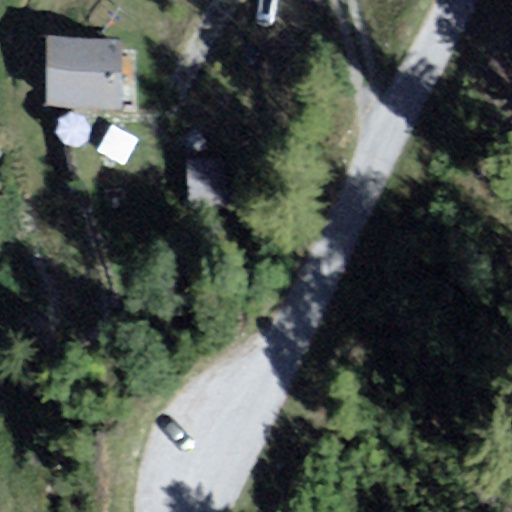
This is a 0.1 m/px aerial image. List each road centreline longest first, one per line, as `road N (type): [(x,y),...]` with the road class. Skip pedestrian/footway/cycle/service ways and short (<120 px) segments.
road 1 (unclassified): [(463,0),(209,511)]
road 2 (track): [(405,117),(329,0)]
